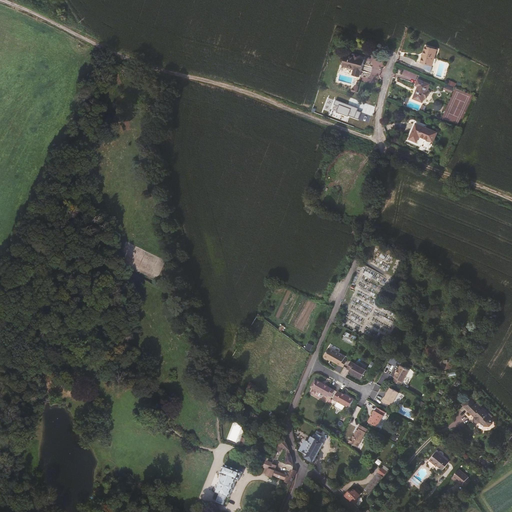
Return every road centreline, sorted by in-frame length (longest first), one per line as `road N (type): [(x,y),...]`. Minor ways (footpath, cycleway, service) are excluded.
road 1 (track): [(110,55),(301,111),(511,199)]
road 2 (residential): [(313,363),(369,224),(395,49)]
road 3 (track): [(110,55),(0,0)]
